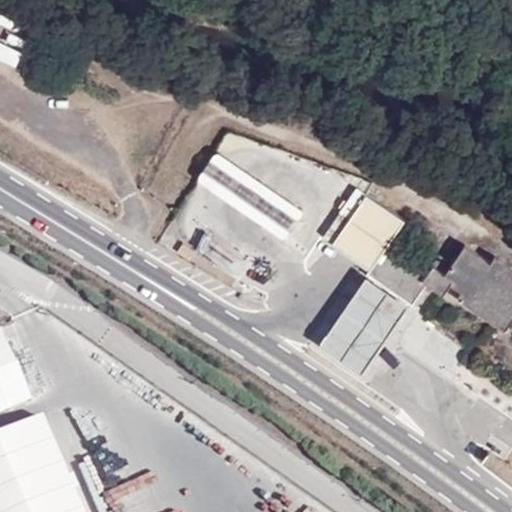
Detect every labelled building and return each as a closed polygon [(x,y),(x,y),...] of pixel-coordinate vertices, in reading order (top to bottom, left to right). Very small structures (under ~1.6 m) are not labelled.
[(283,236),(302,206),(216,151),(197,180),(283,236)] [(371,268),(369,271),(413,302),(427,282),(434,272),(429,268),(403,250),(396,259),(384,251),(404,219),(367,192),(334,241),(371,268)] [(446,273),(433,264),(429,268),(434,272),(427,282),(444,293),(452,285),(461,293),(458,298),(506,330),(511,320),(511,267),(496,256),(491,262),(466,244),(446,273)] [(320,341),(362,371),(413,302),(369,271),(320,341)] [(0,414),(30,401),(0,330),(0,414)] [(94,401),(71,408),(84,447),(106,439),(94,401)] [(81,511),(41,417),(0,434),(0,511),(81,511)]
